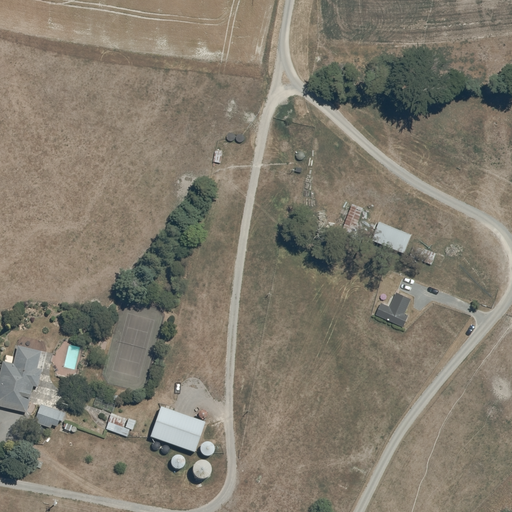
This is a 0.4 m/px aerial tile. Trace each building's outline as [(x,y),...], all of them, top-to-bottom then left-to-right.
[(223,153),(214,151),(212,162),(220,164),(223,153)] [(362,208),(349,203),(338,234),(352,239),(362,208)] [(410,234),(378,221),(371,239),(403,252),(410,234)] [(434,252),(420,248),(416,260),(431,264),(434,252)] [(409,298),(393,292),(387,306),(378,302),(373,315),(401,326),(406,315),(403,313),(409,298)] [(49,353),(19,347),(17,356),(7,354),(6,362),(4,362),(0,381),(0,407),(29,414),(35,388),(40,389),(43,373),(44,374),(49,353)] [(78,425),(61,419),(63,413),(38,405),(32,423),(49,429),(50,426),(56,428),(56,427),(75,433),(78,425)] [(208,424),(161,407),(150,437),(197,454),(208,424)] [(124,419),(109,414),(104,430),(126,437),(128,429),(131,430),(134,421),(125,418),(124,419)] [(182,464),(182,462),(182,460),(181,458),(180,456),(178,455),(176,455),(173,455),(171,456),(170,457),(169,459),(168,461),(168,464),(169,466),(171,467),(173,468),(175,469),(177,469),(179,468),(181,466),(182,464)] [(210,475),(210,473),(210,470),(209,467),(207,465),(204,463),(201,463),(198,463),(196,464),(193,466),(192,469),(191,472),(192,475),(193,477),(195,479),(197,481),(200,482),(203,481),(206,480),(208,478),(210,475)] [(288,511),(296,499),(271,485),(256,511),(288,511)]
